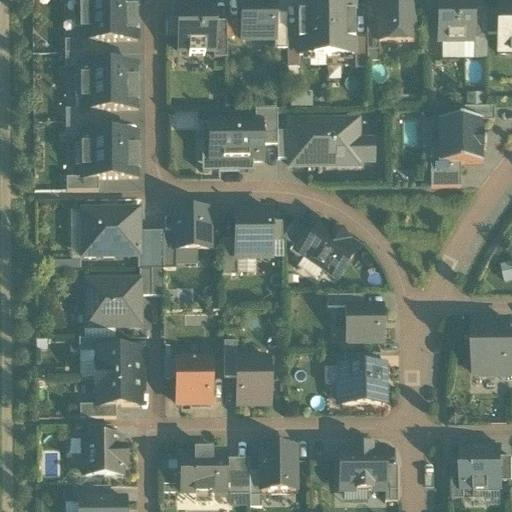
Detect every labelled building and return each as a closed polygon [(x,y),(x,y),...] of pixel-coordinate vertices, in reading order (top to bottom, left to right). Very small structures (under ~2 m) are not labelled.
[(96,44),(136,44),(135,0),(79,0),(80,10),(80,33),(80,43),(80,45),(96,44)] [(472,44),(472,40),(471,12),(471,0),(437,1),(438,44),(441,44),(472,44)] [(511,56),(511,0),(498,0),(498,12),(498,36),(498,57),(511,56)] [(241,2),(241,43),(274,43),(274,16),(273,2),(241,2)] [(309,14),(298,14),(298,42),(298,58),(326,58),(325,2),(308,2),(309,14)] [(309,14),(308,2),(298,2),(298,14),(309,14)] [(343,13),(342,2),(325,2),(326,58),(354,58),(354,42),(354,13),(343,13)] [(343,13),(354,13),(354,2),(342,2),(343,13)] [(414,5),(377,5),(377,29),(377,44),(414,44),(414,5)] [(214,25),(214,9),(196,10),(196,7),(178,7),(178,22),(178,41),(178,55),(188,55),(188,58),(204,58),(204,55),(213,55),(214,55),(214,25)] [(486,12),(471,12),(472,40),(486,40),(486,36),(486,12)] [(486,12),(486,36),(498,36),(498,12),(486,12)] [(274,52),(286,52),(286,43),(286,16),(274,16),(274,43),(274,52)] [(166,41),(178,41),(178,22),(166,22),(166,41)] [(214,55),(213,55),(213,61),(226,61),(226,25),(214,25),(214,55)] [(377,44),(377,29),(366,29),(366,42),(366,66),(378,65),(377,44)] [(472,44),(472,62),(486,62),(486,40),(472,40),(472,44)] [(298,58),(298,42),(286,43),(286,52),(286,70),(298,70),(298,58)] [(366,66),(366,42),(354,42),(354,58),(354,70),(366,70),(366,66)] [(96,57),(96,44),(80,45),(80,43),(63,44),(63,57),(96,57)] [(472,44),(441,44),(441,62),(472,62),(472,44)] [(96,57),(63,57),(64,70),(80,70),(80,69),(96,69),(96,57)] [(135,68),(96,69),(80,69),(80,70),(80,112),(80,113),(96,113),(136,113),(135,68)] [(290,95),(290,112),(311,112),(311,95),(290,95)] [(465,96),(465,110),(484,110),(484,96),(465,96)] [(463,110),(463,122),(481,122),(481,124),(493,123),(493,110),(484,110),(465,110),(463,110)] [(80,113),(80,112),(64,113),(64,126),(96,125),(96,113),(80,113)] [(255,112),(255,124),(261,124),(261,148),(277,148),(277,134),(277,112),(255,112)] [(481,124),(481,122),(463,122),(437,122),(437,153),(437,166),(460,166),(481,166),(481,152),(484,152),(484,136),(481,136),(481,124)] [(289,162),(289,169),(327,168),(331,164),(372,164),(372,143),(357,144),(357,123),(288,124),(289,134),(289,162)] [(209,165),(217,164),(238,164),(252,164),(261,164),(261,148),(261,124),(255,124),(209,125),(209,133),(209,165)] [(96,125),(64,126),(64,139),(80,138),(80,137),(96,137),(96,125)] [(201,175),(218,175),(217,164),(209,165),(209,133),(201,133),(201,175)] [(277,162),(289,162),(289,134),(277,134),(277,148),(277,162)] [(136,137),(96,137),(80,137),(80,138),(81,181),(81,182),(97,182),(137,181),(136,137)] [(437,166),(437,153),(429,153),(430,190),(460,190),(460,166),(437,166)] [(238,164),(217,164),(218,175),(238,175),(238,164)] [(238,164),(238,175),(252,174),(252,164),(238,164)] [(81,182),(81,181),(65,181),(65,194),(97,194),(97,182),(81,182)] [(174,213),(174,236),(174,254),(175,254),(196,253),(208,253),(208,213),(174,213)] [(235,213),(235,242),(235,261),(237,261),(270,261),(270,245),(270,225),(269,213),(235,213)] [(82,260),(82,214),(70,214),(70,260),(82,260)] [(82,214),(82,260),(137,259),(138,259),(138,237),(137,214),(82,214)] [(282,240),(293,247),(302,233),(304,231),(294,224),(282,240)] [(282,225),(270,225),(270,245),(282,245),(282,225)] [(334,234),(323,226),(312,240),(302,256),(305,258),(322,271),(324,272),(324,276),(332,281),(335,280),(336,281),(357,251),(346,243),(347,241),(335,233),(334,234)] [(302,256),(312,240),(302,233),(293,247),(288,254),(299,261),(302,256)] [(137,271),(138,271),(162,271),(162,236),(138,237),(138,259),(137,259),(137,271)] [(174,236),(162,236),(162,271),(162,273),(175,273),(175,269),(175,254),(174,254),(174,236)] [(237,278),(237,261),(235,261),(235,242),(222,242),(222,278),(237,278)] [(270,245),(270,261),(282,261),(282,245),(270,245)] [(175,254),(175,269),(196,269),(196,253),(175,254)] [(322,271),(305,258),(297,270),(314,283),(322,271)] [(34,264),(35,273),(80,272),(80,263),(34,264)] [(511,265),(501,268),(505,286),(511,284),(511,265)] [(138,300),(162,300),(162,273),(162,271),(138,271),(138,285),(138,300)] [(114,330),(139,330),(138,300),(138,285),(86,286),(86,301),(84,303),(84,312),(86,313),(86,330),(114,330)] [(345,310),(362,310),(362,298),(326,298),(326,310),(345,310)] [(382,345),(382,310),(362,310),(345,310),(345,345),(382,345)] [(482,380),(506,380),(506,378),(511,377),(511,339),(509,340),(509,324),(474,324),(474,378),(482,378),(482,380)] [(82,330),(82,342),(114,341),(114,330),(86,330),(82,330)] [(78,342),(78,355),(97,355),(97,354),(114,353),(114,341),(82,342),(78,342)] [(234,344),(222,344),(223,381),(235,380),(234,344)] [(94,366),(95,382),(139,381),(139,353),(114,353),(97,354),(97,355),(97,366),(94,366)] [(78,382),(95,382),(94,366),(97,366),(97,355),(78,355),(78,382)] [(343,369),(379,369),(379,357),(343,357),(343,369)] [(269,362),(235,362),(235,408),(269,408),(269,362)] [(176,364),(176,408),(210,407),(209,364),(176,364)] [(340,388),(341,407),(380,407),(379,381),(383,381),(383,369),(379,369),(343,369),(340,369),(340,370),(340,388)] [(340,388),(340,370),(324,371),(324,388),(340,388)] [(139,409),(139,381),(95,382),(95,397),(97,397),(97,408),(98,410),(115,409),(139,409)] [(79,422),(115,422),(115,409),(98,410),(97,408),(79,409),(79,422)] [(88,442),(112,442),(112,430),(88,430),(88,442)] [(84,478),(120,478),(120,468),(124,468),(124,452),(120,452),(120,442),(112,442),(88,442),(84,442),(84,478)] [(260,495),(295,495),(294,450),(260,451),(260,475),(260,495)] [(499,451),(462,452),(462,466),(462,491),(464,491),(473,491),(474,495),(488,494),(488,491),(500,491),(500,484),(499,459),(499,451)] [(384,453),(338,453),(338,493),(384,493),(384,468),(384,453)] [(181,497),(224,496),(224,463),(224,459),(210,459),(210,455),(195,455),(195,459),(181,459),(181,497)] [(511,459),(499,459),(500,484),(511,483),(511,459)] [(228,496),(248,496),(248,463),(224,463),(224,496),(228,496)] [(462,491),(462,466),(450,466),(450,502),(464,502),(464,491),(462,491)] [(384,468),(384,493),(384,505),(396,504),(396,468),(384,468)] [(249,511),(261,511),(260,495),(260,475),(248,476),(249,511)] [(73,507),(79,507),(78,502),(87,502),(87,490),(73,490),(73,507)] [(87,502),(109,502),(109,490),(87,490),(87,502)] [(248,496),(228,496),(228,511),(249,511),(248,496)] [(124,511),(125,502),(109,502),(87,502),(78,502),(79,507),(78,511),(124,511)]
